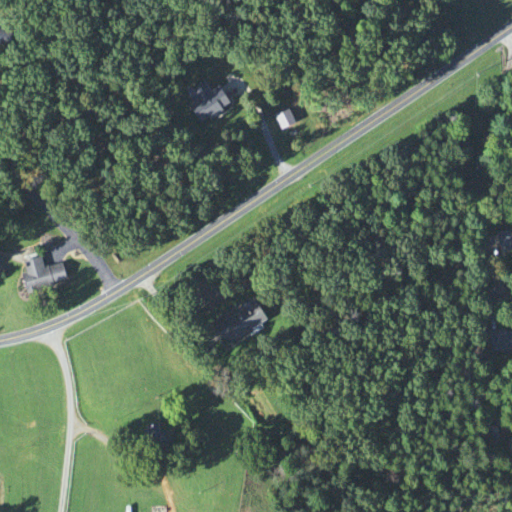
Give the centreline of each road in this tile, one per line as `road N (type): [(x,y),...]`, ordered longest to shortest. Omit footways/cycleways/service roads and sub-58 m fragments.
road 1 (residential): [(511,23),(89,308),(0,340)]
road 2 (residential): [(504,29),(508,73),(476,163),(483,241)]
road 3 (residential): [(44,328),(68,406),(56,511)]
road 4 (residential): [(115,291),(0,164)]
